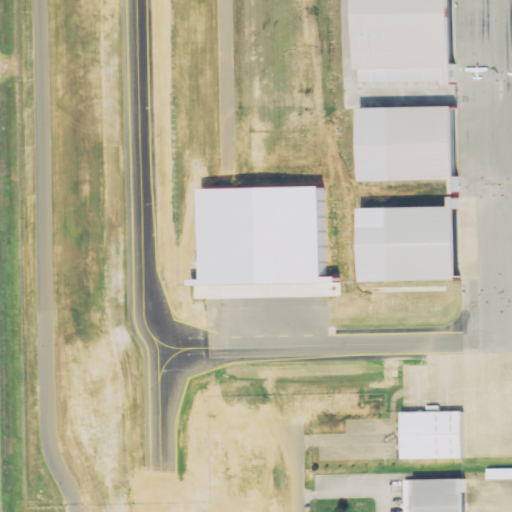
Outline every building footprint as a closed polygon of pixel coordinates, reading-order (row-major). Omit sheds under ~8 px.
[(361,72),(359,0),(457,0),(459,86),(456,86),(442,86),(442,70),(361,72)] [(394,108),(396,183),(456,182),(456,195),(462,195),(461,107),(456,107),(394,108)] [(340,187),(206,189),(207,282),(194,282),(194,299),(343,298),(343,281),(341,281),(340,187)] [(454,208),(365,209),(366,282),(475,281),(474,199),(454,199),(454,208)] [(404,414),(405,459),(462,458),(467,458),(466,413),(404,414)] [(488,469),(511,468),(511,480),(488,480),(488,478),(488,469)] [(406,511),(406,480),(462,479),(468,478),(468,511),(406,511)]
